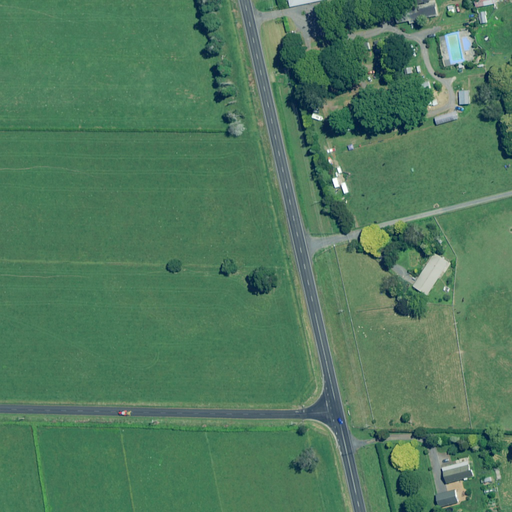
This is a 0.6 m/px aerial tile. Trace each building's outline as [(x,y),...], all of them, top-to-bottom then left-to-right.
[(497,3),(496,0),(473,0),(476,9),(497,3)] [(431,1),(401,7),(404,21),(434,15),(431,1)] [(480,21),(480,24),(487,23),(486,11),(479,12),(479,17),(477,17),(477,21),(480,21)] [(469,32),(458,35),(464,63),(476,60),(469,32)] [(458,35),(457,33),(438,38),(445,68),(455,65),(464,63),(458,35)] [(467,88),(458,88),(458,101),(468,100),(467,88)] [(453,108),(431,115),(434,123),(456,117),(453,108)] [(450,262),(435,252),(412,289),(426,298),(450,262)] [(473,477),(469,462),(443,468),(447,484),(473,477)] [(460,503),(457,490),(436,495),(439,508),(460,503)]
